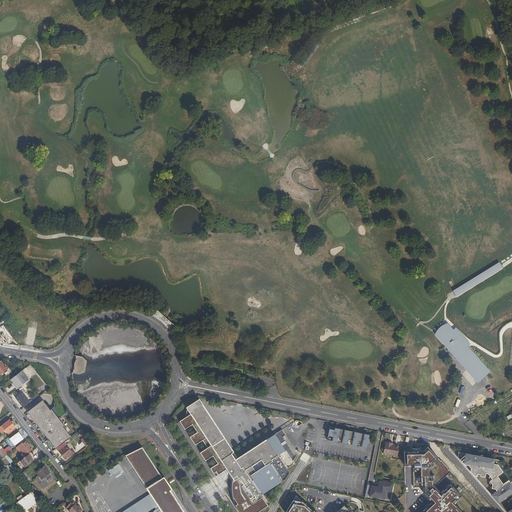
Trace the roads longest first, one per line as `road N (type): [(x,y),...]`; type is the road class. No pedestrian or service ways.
road 1 (secondary): [(431,433),(195,387)]
road 2 (secondary): [(176,374),(169,343),(131,316),(86,325),(67,350)]
